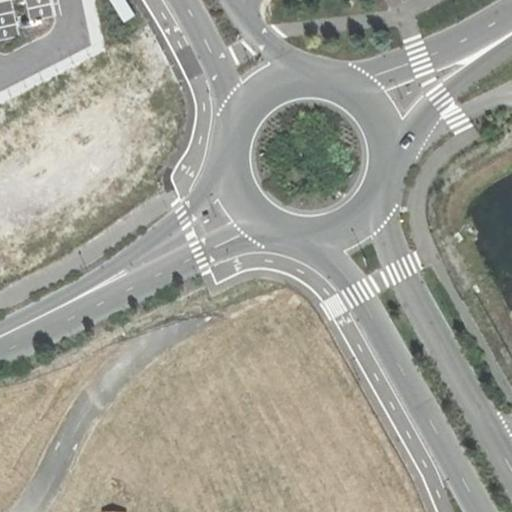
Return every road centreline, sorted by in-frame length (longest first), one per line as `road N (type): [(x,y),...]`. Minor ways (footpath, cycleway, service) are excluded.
road 1 (tertiary): [(322,241),(479,511)]
road 2 (tertiary): [(511,469),(372,213)]
road 3 (secondary): [(511,14),(461,42),(338,86)]
road 4 (secondary): [(391,160),(444,98),(511,50)]
road 5 (secondary): [(230,163),(194,209),(123,273)]
road 6 (secondary): [(123,273),(155,274),(266,228)]
road 7 (unclassified): [(389,179),(424,146),(511,94)]
road 8 (unclassified): [(183,0),(221,64),(239,125)]
road 9 (secondary): [(0,332),(123,273)]
